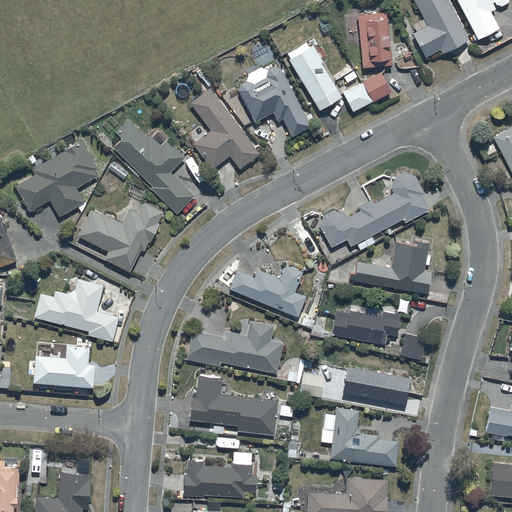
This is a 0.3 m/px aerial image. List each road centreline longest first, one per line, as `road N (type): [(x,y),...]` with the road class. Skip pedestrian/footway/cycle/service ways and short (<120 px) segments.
road 1 (residential): [(428,116),(256,205),(202,245),(158,310),(137,425)]
road 2 (residential): [(428,116),(469,192),(483,265),(451,378),(431,511)]
road 3 (residential): [(137,425),(0,413)]
